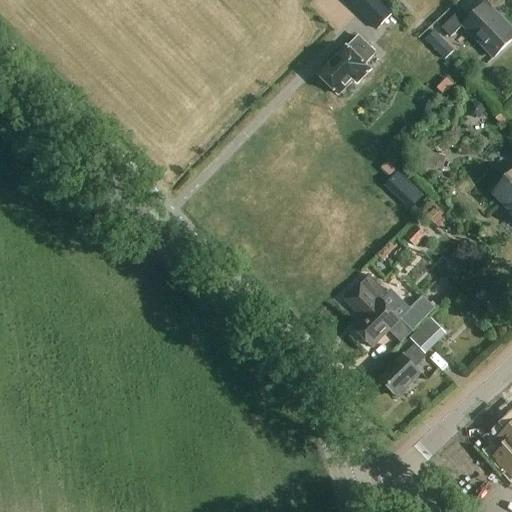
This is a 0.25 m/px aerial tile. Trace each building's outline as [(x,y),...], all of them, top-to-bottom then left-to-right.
[(378,31),(393,15),(377,0),(350,0),(348,2),(378,31)] [(511,41),(511,31),(486,4),(470,19),(462,10),(442,29),(451,38),(463,26),(494,58),(511,41)] [(427,41),(446,61),(455,52),(436,32),(427,41)] [(346,48),(319,75),(339,95),(353,80),(358,84),(371,72),(365,66),(377,54),(359,37),(348,49),(346,48)] [(473,107),(469,113),(473,120),(480,120),(484,113),(480,107),(473,107)] [(329,163),(345,148),(334,135),(318,150),(329,163)] [(437,170),(440,156),(424,152),(421,166),(437,170)] [(388,163),(381,170),(390,178),(397,171),(388,163)] [(397,174),(386,186),(411,209),(422,197),(397,174)] [(511,176),(495,193),(511,209),(511,214),(510,216),(511,217),(511,176)] [(445,224),(433,213),(427,220),(438,231),(445,224)] [(406,237),(417,249),(428,238),(417,227),(406,237)] [(401,320),(400,319),(382,301),(388,295),(370,277),(362,285),(361,284),(344,301),(362,319),(353,328),(372,348),(400,320),(401,320)] [(422,297),(400,319),(401,320),(400,320),(412,332),(435,310),(422,297)] [(417,345),(426,355),(446,334),(430,318),(410,338),(417,345)] [(379,382),(395,398),(411,382),(412,383),(422,374),(416,368),(425,358),(425,357),(427,355),(426,355),(417,345),(405,357),(403,355),(389,369),(391,370),(379,382)] [(511,423),(504,431),(507,434),(497,443),(500,446),(490,455),(511,478),(511,423)] [(469,488),(479,479),(474,473),(463,483),(469,488)]
